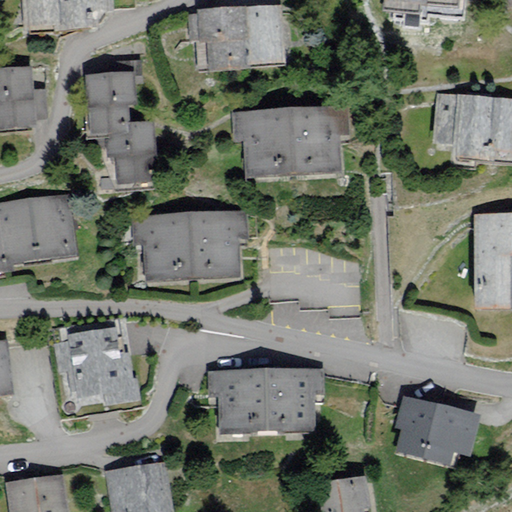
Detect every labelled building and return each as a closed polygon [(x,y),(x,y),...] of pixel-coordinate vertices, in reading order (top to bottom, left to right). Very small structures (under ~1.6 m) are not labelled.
[(17,0),(18,36),(50,37),(50,33),(86,32),(104,17),(104,0),(17,0)] [(391,3),(390,17),(421,21),(421,13),(455,17),(456,0),(376,0),(376,2),(391,3)] [(511,0),(500,0),(500,8),(511,8),(511,0)] [(276,12),(188,14),(189,20),(182,20),(181,47),(188,47),(188,71),(277,70),(276,12)] [(107,77),(76,78),(77,141),(92,140),(93,158),(108,159),(106,185),(142,184),(142,125),(119,125),(120,88),(132,87),(131,63),(106,64),(107,77)] [(21,70),(0,71),(0,130),(25,130),(26,122),(40,121),(40,93),(23,94),(21,70)] [(511,136),(511,107),(431,98),(424,148),(441,151),(438,163),(473,169),(475,161),(507,165),(511,136)] [(345,113),(228,117),(227,144),(242,143),(242,181),(332,176),(332,144),(345,143),(345,113)] [(0,277),(1,277),(0,269),(0,266),(67,259),(64,203),(0,207),(0,277)] [(245,214),(127,218),(126,245),(142,245),(141,282),(232,278),(232,245),(245,244),(245,214)] [(511,217),(467,218),(467,308),(511,308),(511,217)] [(315,251),(266,251),(269,305),(297,303),(298,314),(319,313),(322,323),(357,317),(355,262),(317,262),(315,251)] [(109,336),(61,342),(64,371),(71,371),(74,396),(115,392),(109,336)] [(318,372),(204,373),(205,401),(210,401),(211,435),(309,434),(309,403),(318,402),(318,372)] [(470,420),(395,400),(385,430),(392,432),(386,450),(444,464),(447,451),(460,454),(470,420)] [(163,511),(157,467),(99,476),(104,511),(163,511)] [(357,478),(304,484),(307,511),(352,511),(352,510),(363,509),(357,478)] [(56,511),(53,482),(0,488),(0,511),(56,511)]
